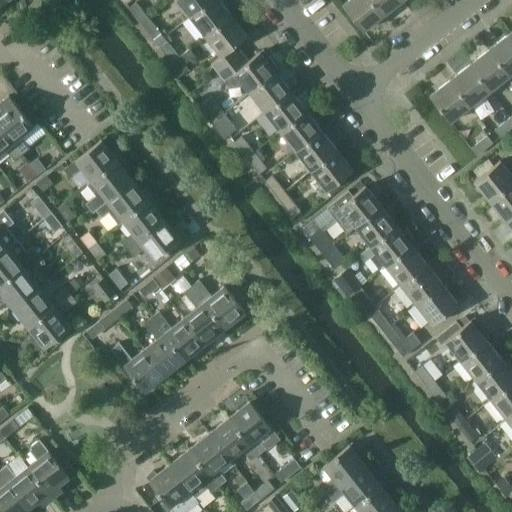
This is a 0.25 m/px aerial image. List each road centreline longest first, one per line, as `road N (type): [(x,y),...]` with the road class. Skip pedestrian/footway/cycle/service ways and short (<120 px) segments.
road 1 (residential): [(325,435),(257,351),(130,453),(116,505)]
road 2 (residential): [(511,293),(355,95)]
road 3 (residential): [(355,95),(477,0)]
road 4 (residential): [(0,48),(12,39),(80,126)]
road 5 (residential): [(355,95),(280,0)]
